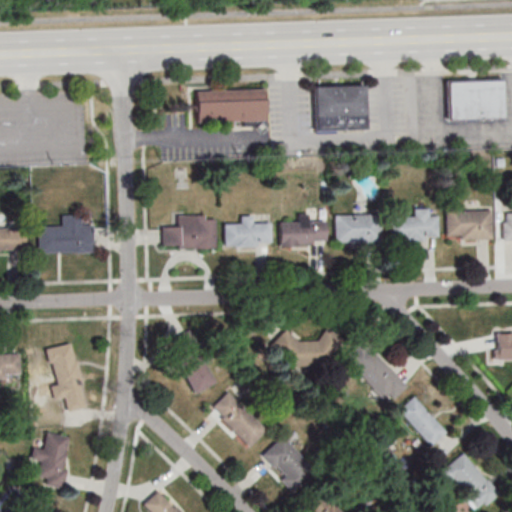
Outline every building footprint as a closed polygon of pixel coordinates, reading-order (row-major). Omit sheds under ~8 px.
[(501,78),(445,78),(445,119),(501,119),(501,78)] [(312,131),(364,130),(363,84),(311,85),(312,131)] [(194,89),(194,122),(264,121),(263,88),(194,89)] [(389,240),(436,240),(436,215),(427,215),(427,208),(412,208),(412,217),(389,217),(389,240)] [(490,238),(490,208),(444,208),(444,238),(490,238)] [(501,239),(511,238),(511,209),(501,210),(501,239)] [(36,226),(36,253),(91,252),(91,224),(81,224),(81,214),(59,215),(60,226),(36,226)] [(175,215),(175,226),(160,226),(160,248),(214,248),(214,214),(175,215)] [(278,222),(278,246),(324,244),(323,221),(306,222),(306,214),(296,214),(296,221),(278,222)] [(333,242),(380,242),(380,214),(333,214),(333,242)] [(251,223),(251,215),(238,215),(238,224),(222,224),(223,246),(270,245),(269,223),(251,223)] [(0,228),(0,254),(21,254),(21,228),(0,228)] [(192,393),(213,383),(190,331),(169,341),(192,393)] [(511,332),(492,333),(492,359),(511,359),(511,332)] [(274,338),(275,365),(330,364),(329,336),(274,338)] [(363,341),(343,360),(386,405),(406,385),(363,341)] [(84,407),(72,343),(48,347),(60,412),(84,407)] [(0,378),(17,379),(17,354),(0,354),(0,378)] [(247,445),(264,429),(226,391),(210,408),(247,445)] [(397,411),(429,444),(444,430),(412,396),(397,411)] [(69,436),(45,432),(43,448),(32,446),(30,458),(39,460),(36,476),(44,477),(43,485),(60,487),(69,436)] [(259,456),(292,490),(313,470),(280,436),(259,456)] [(440,470),(474,511),(497,494),(463,451),(440,470)] [(138,505),(144,511),(180,511),(159,487),(138,505)] [(303,507),(308,511),(341,511),(318,490),(303,507)]
